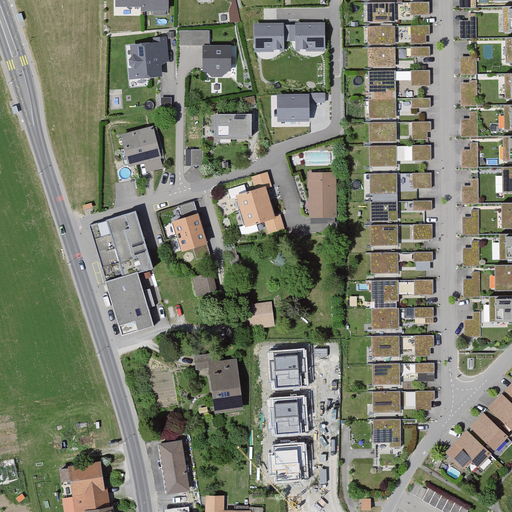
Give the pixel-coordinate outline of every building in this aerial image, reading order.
[(141,0),(141,8),(141,12),(168,12),(168,0),(141,0)] [(476,9),(476,0),(459,0),(460,9),(476,9)] [(395,3),(367,3),(367,23),(395,23),(395,3)] [(429,3),(411,3),(411,16),(429,16),(429,3)] [(511,7),(502,7),(503,33),(511,33),(511,7)] [(477,40),(476,14),(469,14),(469,22),(460,22),(460,40),(477,40)] [(323,26),(298,27),(298,41),(298,49),(310,49),(313,46),(323,46),(323,26)] [(395,26),(367,26),(367,46),(395,46),(395,26)] [(429,26),(410,27),(411,45),(426,44),(426,35),(429,35),(429,26)] [(281,27),(256,27),(256,47),(267,47),(269,50),(282,50),(281,41),(281,27)] [(290,27),(281,27),(281,41),(290,41),(290,27)] [(298,27),(290,27),(290,41),(298,41),(298,27)] [(209,31),(180,31),(180,45),(209,45),(209,31)] [(129,46),(133,79),(161,76),(159,62),(167,62),(165,38),(156,39),(156,43),(129,46)] [(230,47),(203,47),(204,70),(208,71),(212,76),(221,76),(227,71),(230,71),(230,47)] [(395,48),(368,48),(368,68),(395,68),(395,48)] [(429,48),(411,48),(411,57),(429,57),(429,48)] [(461,58),(461,75),(476,75),(476,57),(461,58)] [(429,71),(412,72),(412,86),(429,86),(429,71)] [(395,72),(368,72),(368,92),(396,92),(395,72)] [(477,106),(477,81),(470,81),(470,84),(461,84),(461,106),(477,106)] [(309,95),(277,95),(277,122),(309,121),(309,102),(309,95)] [(254,96),(243,99),(245,106),(256,104),(254,96)] [(171,98),(161,98),(161,107),(171,107),(171,98)] [(396,99),(369,100),(369,119),(396,119),(396,99)] [(430,99),(412,99),(412,108),(430,108),(430,99)] [(478,138),(477,112),(470,112),(470,120),(461,120),(461,138),(478,138)] [(251,115),(217,116),(217,137),(251,137),(251,115)] [(396,123),(369,123),(369,143),(397,142),(396,123)] [(430,123),(412,123),(413,140),(427,140),(427,132),(431,132),(430,123)] [(121,137),(129,166),(145,162),(147,171),(163,167),(152,128),(121,137)] [(511,136),(503,137),(503,163),(511,162),(511,136)] [(478,169),(478,143),(470,143),(470,151),(461,151),(461,169),(478,169)] [(430,146),(412,146),(412,161),(431,161),(430,146)] [(396,148),(368,148),(369,168),(396,167),(396,148)] [(202,150),(186,150),(185,166),(202,166),(202,150)] [(511,167),(502,168),(502,194),(511,193),(511,167)] [(266,221),(269,233),(284,229),(280,216),(274,218),(265,189),(272,187),(267,173),(253,178),(257,192),(238,198),(247,227),(266,221)] [(335,174),(310,174),(310,217),(335,217),(335,174)] [(397,174),(369,175),(370,194),(397,194),(397,174)] [(431,174),(413,174),(413,189),(431,189),(431,174)] [(479,205),(479,179),(471,179),(471,187),(462,187),(462,205),(479,205)] [(432,201),(413,201),(413,211),(432,211),(432,201)] [(397,202),(370,202),(370,222),(398,222),(397,202)] [(511,203),(502,204),(502,230),(511,229),(511,203)] [(184,220),(174,223),(183,251),(193,248),(197,260),(209,256),(193,204),(181,208),(184,220)] [(479,236),(479,210),(471,210),(471,218),(462,218),(463,236),(479,236)] [(89,225),(106,283),(137,274),(153,270),(136,212),(89,225)] [(432,225),(413,225),(414,240),(432,240),(432,225)] [(398,226),(371,227),(371,246),(398,246),(398,226)] [(511,235),(499,235),(500,261),(511,261),(511,235)] [(480,267),(479,241),(472,241),(472,249),(463,249),(463,267),(480,267)] [(235,246),(227,247),(232,269),(241,267),(238,255),(237,256),(235,246)] [(432,253),(413,253),(413,263),(432,262),(432,253)] [(398,254),(370,254),(371,274),(398,274),(398,254)] [(511,266),(495,266),(495,292),(511,292),(511,266)] [(480,298),(480,272),(472,272),(472,280),(463,280),(464,298),(480,298)] [(137,274),(106,283),(122,337),(153,328),(147,309),(155,306),(150,290),(143,292),(137,274)] [(212,274),(193,279),(198,296),(216,292),(212,274)] [(398,281),(371,282),(371,301),(399,301),(398,281)] [(432,281),(414,281),(414,296),(433,295),(432,281)] [(511,297),(490,298),(490,324),(511,323),(511,297)] [(271,303),(249,306),(252,329),(274,326),(271,303)] [(434,308),(414,308),(414,318),(434,318),(434,308)] [(398,309),(371,310),(372,330),(399,329),(398,309)] [(481,338),(480,312),(473,312),(473,320),(464,320),(464,338),(481,338)] [(399,337),(372,338),(372,357),(399,357),(399,337)] [(434,337),(415,337),(415,357),(430,357),(430,348),(434,348),(434,337)] [(298,351),(274,353),(275,361),(270,361),(272,380),(276,380),(276,388),(301,387),(300,374),(307,374),(305,358),(299,359),(298,351)] [(209,368),(215,414),(242,411),(236,361),(215,364),(214,356),(195,358),(197,370),(209,368)] [(434,364),(415,364),(415,374),(418,374),(418,382),(434,382),(434,364)] [(399,365),(372,365),(372,385),(400,385),(399,365)] [(400,392),(373,393),(374,413),(400,413),(400,392)] [(434,392),(416,392),(416,411),(431,411),(431,401),(434,401),(434,392)] [(511,406),(502,396),(485,414),(506,434),(511,428),(511,406)] [(297,398),(274,400),(274,408),(270,408),(271,427),(275,427),(276,435),(300,433),(299,421),(306,420),(305,405),(298,405),(297,398)] [(485,414),(467,432),(488,453),(506,434),(485,414)] [(401,420),(373,421),(374,444),(390,444),(391,448),(401,448),(401,420)] [(467,432),(446,453),(463,470),(471,462),(478,469),(491,455),(488,453),(467,432)] [(159,447),(166,495),(189,491),(182,444),(159,447)] [(297,445),(273,447),(274,455),(270,455),(271,474),(275,474),(276,482),(300,480),(299,468),(306,468),(305,452),(298,452),(297,445)] [(75,511),(111,511),(108,490),(104,490),(100,464),(68,469),(75,511)] [(58,480),(65,480),(65,466),(57,466),(58,480)] [(467,511),(470,508),(430,487),(423,500),(445,511),(467,511)] [(206,511),(223,511),(224,498),(207,497),(206,511)] [(370,499),(362,500),(362,504),(363,511),(370,510),(370,504),(370,499)]
